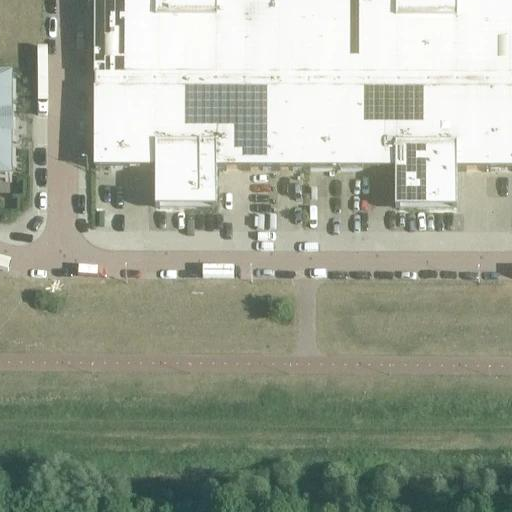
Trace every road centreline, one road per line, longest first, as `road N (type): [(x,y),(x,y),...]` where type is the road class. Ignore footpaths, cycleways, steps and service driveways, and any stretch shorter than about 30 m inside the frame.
road 1 (unclassified): [(63,260),(511,256)]
road 2 (unclassified): [(64,0),(63,260)]
